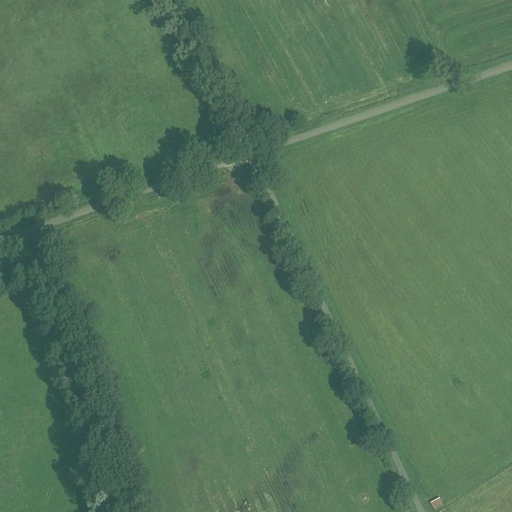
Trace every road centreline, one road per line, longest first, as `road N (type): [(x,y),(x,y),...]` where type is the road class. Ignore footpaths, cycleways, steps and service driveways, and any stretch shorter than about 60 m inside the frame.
road 1 (unclassified): [(252,157),(420,511)]
road 2 (unclassified): [(511,67),(252,157)]
road 3 (unclassified): [(252,157),(0,242)]
